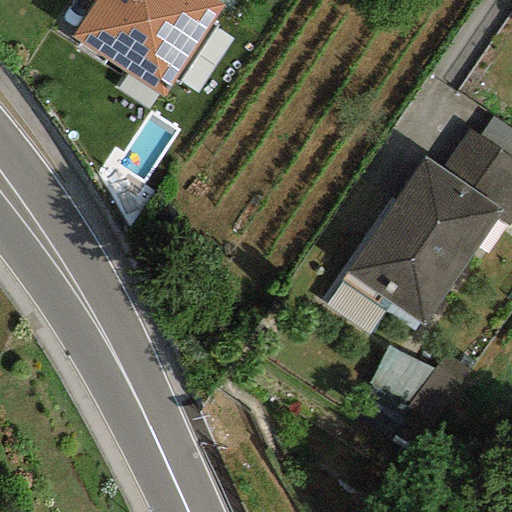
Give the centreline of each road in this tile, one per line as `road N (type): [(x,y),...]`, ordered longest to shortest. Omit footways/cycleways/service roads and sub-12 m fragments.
road 1 (secondary): [(151,431),(69,248),(0,152)]
road 2 (secondary): [(0,241),(151,431)]
